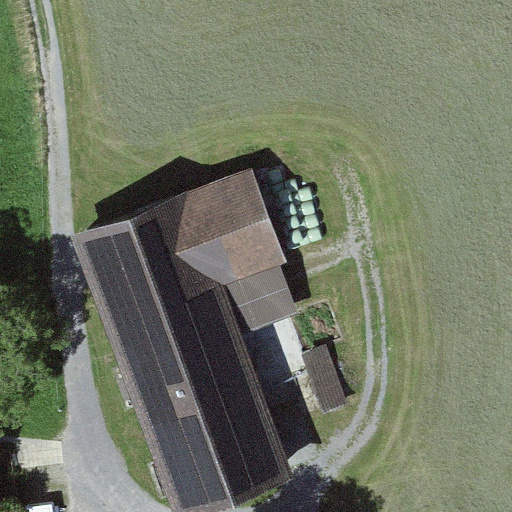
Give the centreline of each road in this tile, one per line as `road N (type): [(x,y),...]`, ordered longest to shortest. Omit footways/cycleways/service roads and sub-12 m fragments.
road 1 (track): [(41,0),(85,452),(105,490),(141,511)]
road 2 (track): [(307,511),(371,412),(377,349),(333,94)]
